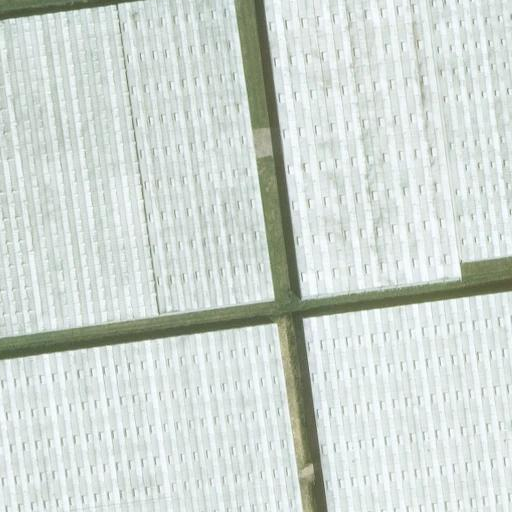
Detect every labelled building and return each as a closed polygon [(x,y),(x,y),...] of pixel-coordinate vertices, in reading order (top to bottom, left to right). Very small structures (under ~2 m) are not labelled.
[(0,339),(273,302),(232,0),(177,0),(0,24),(0,339)] [(511,0),(262,0),(300,302),(460,282),(458,264),(461,263),(461,265),(511,258),(511,0)] [(511,511),(511,295),(304,323),(329,511),(511,511)] [(0,511),(89,511),(299,484),(278,327),(0,364),(0,511)] [(302,511),(299,484),(89,511),(302,511)]
